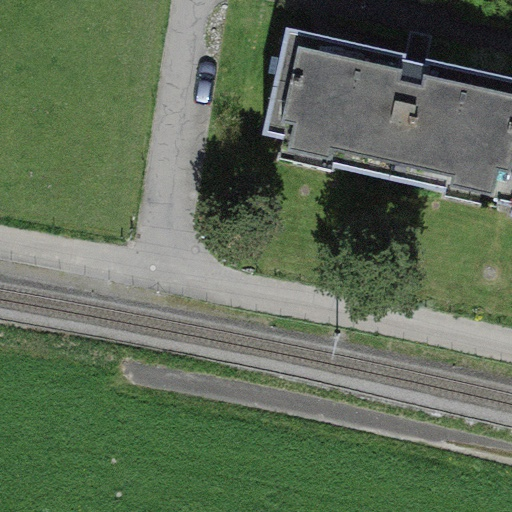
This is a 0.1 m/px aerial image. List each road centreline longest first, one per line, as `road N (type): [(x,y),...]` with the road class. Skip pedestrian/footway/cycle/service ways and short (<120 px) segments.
road 1 (track): [(511,356),(0,242)]
road 2 (track): [(511,468),(127,385)]
road 3 (residential): [(205,0),(161,277)]
